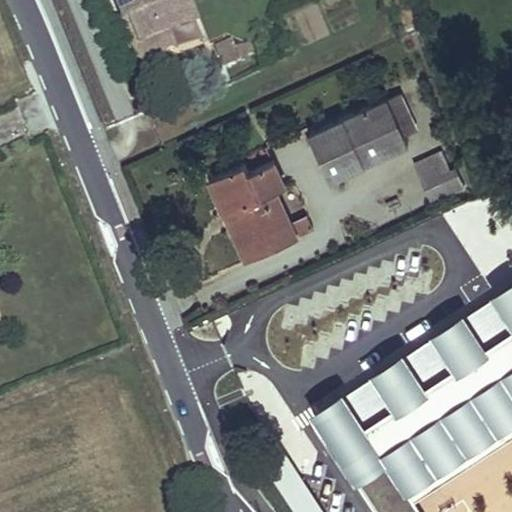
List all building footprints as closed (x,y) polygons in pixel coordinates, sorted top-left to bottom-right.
[(113,0),(123,22),(131,19),(148,63),(174,52),(166,34),(181,28),(169,1),(172,0),(113,0)] [(185,0),(172,0),(169,1),(181,28),(195,22),(185,0)] [(131,19),(123,22),(140,66),(148,63),(131,19)] [(232,43),(218,49),(225,67),(245,59),(240,48),(235,50),(232,43)] [(248,44),(240,48),(245,59),(253,55),(248,44)] [(388,97),(311,131),(331,178),(409,144),(388,97)] [(245,160),(210,176),(226,212),(233,209),(249,244),(268,235),(274,247),(297,237),(276,190),(285,186),(274,161),(250,172),(245,160)] [(436,169),(423,176),(431,193),(444,186),(440,181),(462,171),(456,161),(437,171),(436,169)] [(233,209),(226,212),(247,259),(274,247),(268,235),(249,244),(233,209)] [(379,511),(511,511),(511,277),(311,407),(379,511)] [(327,511),(292,458),(273,470),(300,511),(327,511)]
